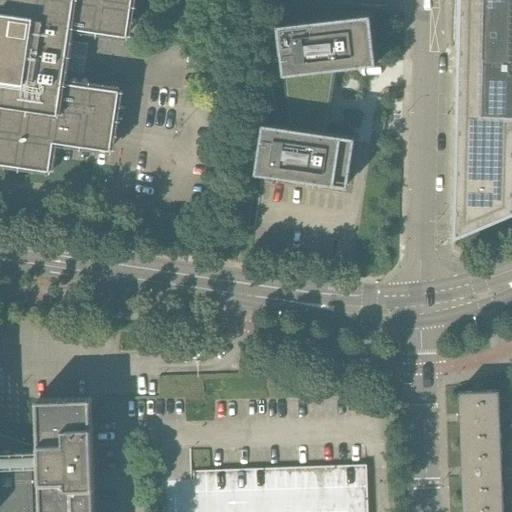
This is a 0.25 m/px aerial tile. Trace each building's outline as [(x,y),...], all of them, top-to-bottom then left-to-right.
[(71,30),(115,36),(128,38),(133,0),(0,0),(0,164),(50,172),(54,143),(112,152),(121,87),(102,85),(64,79),(71,30)] [(511,0),(460,0),(454,239),(511,214),(511,0)] [(334,70),(376,65),(371,15),(278,25),(283,76),(286,75),(289,99),(332,107),(333,98),(330,97),(334,70)] [(332,107),(289,99),(292,128),(263,123),(256,173),(348,187),(356,137),(324,133),(327,116),(330,115),(332,107)] [(461,445),(463,499),(463,511),(503,511),(503,498),(502,476),(501,443),(501,423),(499,391),(459,392),(461,445)] [(37,401),(39,455),(39,465),(41,511),(94,511),(90,399),(37,401)] [(0,511),(12,511),(32,504),(31,465),(39,465),(39,455),(31,456),(31,446),(0,434),(0,511)]
